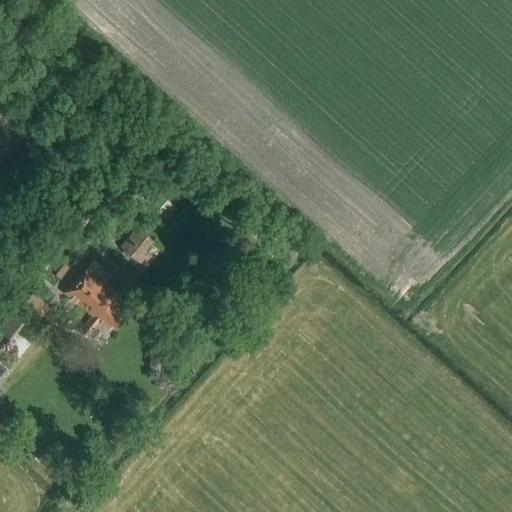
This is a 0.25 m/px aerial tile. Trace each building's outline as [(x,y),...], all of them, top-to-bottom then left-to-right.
[(115,229),(102,219),(92,233),(105,242),(115,229)] [(280,256),(288,249),(265,225),(258,232),(280,256)] [(141,263),(147,256),(143,253),(152,242),(137,229),(122,246),(141,263)] [(111,275),(93,260),(86,269),(84,268),(63,293),(92,317),(80,331),(87,338),(95,329),(94,328),(99,322),(108,330),(111,326),(115,330),(126,317),(111,305),(119,296),(104,284),(111,275)] [(40,322),(51,307),(32,293),(21,307),(40,322)] [(0,331),(11,341),(25,324),(9,311),(0,322),(0,331)]
